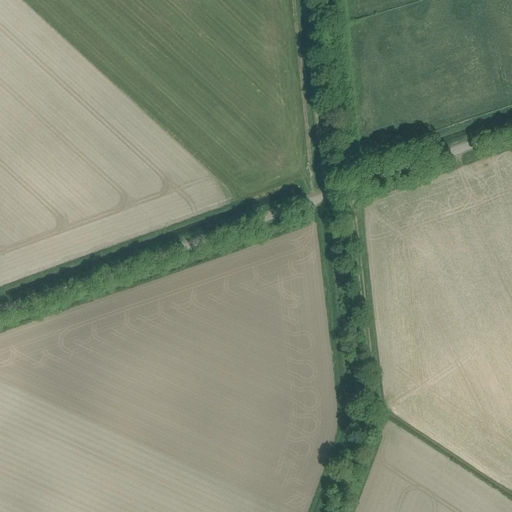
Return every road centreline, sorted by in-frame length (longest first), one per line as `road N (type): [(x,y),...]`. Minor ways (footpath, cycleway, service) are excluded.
road 1 (unclassified): [(0,316),(511,141)]
road 2 (track): [(347,197),(379,423)]
